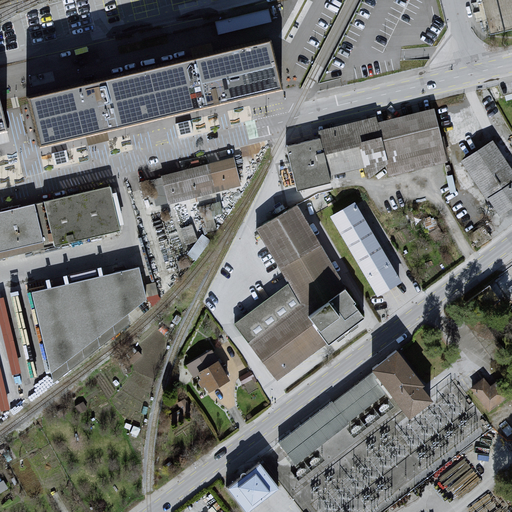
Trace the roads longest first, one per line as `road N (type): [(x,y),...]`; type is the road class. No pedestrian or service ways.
road 1 (tertiary): [(151,511),(511,242)]
road 2 (residential): [(278,120),(0,185)]
road 3 (unclassified): [(278,120),(511,64)]
